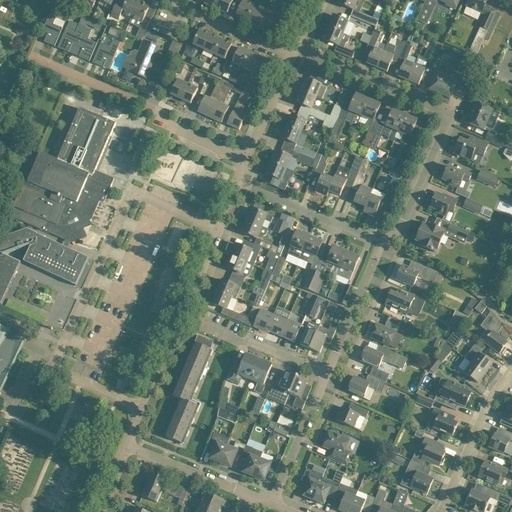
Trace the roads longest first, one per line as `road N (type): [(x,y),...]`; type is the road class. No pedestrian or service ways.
road 1 (residential): [(293,49),(450,114),(326,376)]
road 2 (residential): [(142,405),(52,365),(129,190),(217,229)]
road 3 (residential): [(246,160),(163,123),(160,111),(31,56)]
road 4 (residential): [(511,368),(486,404),(439,511)]
road 5 (residential): [(326,376),(180,315)]
road 6 (residential): [(370,236),(237,181)]
road 7 (residential): [(290,58),(165,0)]
road 8 (residential): [(326,376),(272,502)]
road 9 (residential): [(251,495),(125,443)]
